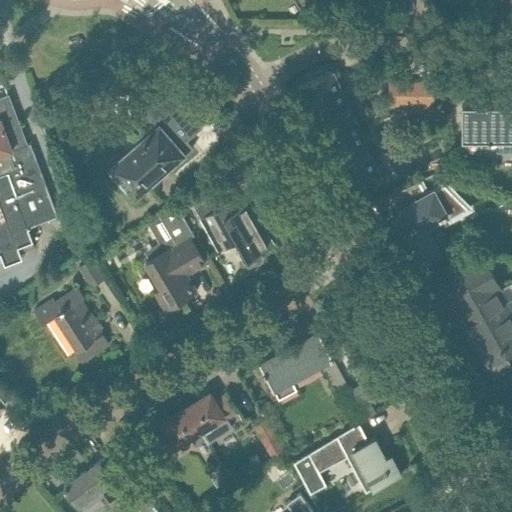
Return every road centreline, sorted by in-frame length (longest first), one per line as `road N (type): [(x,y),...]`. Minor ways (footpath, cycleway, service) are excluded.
road 1 (residential): [(0,491),(117,400),(349,258)]
road 2 (unclassified): [(477,497),(349,258)]
road 3 (residential): [(253,81),(337,48),(511,48)]
road 4 (unclassified): [(349,258),(253,81)]
road 5 (unknown): [(0,265),(28,250),(38,225),(0,110)]
